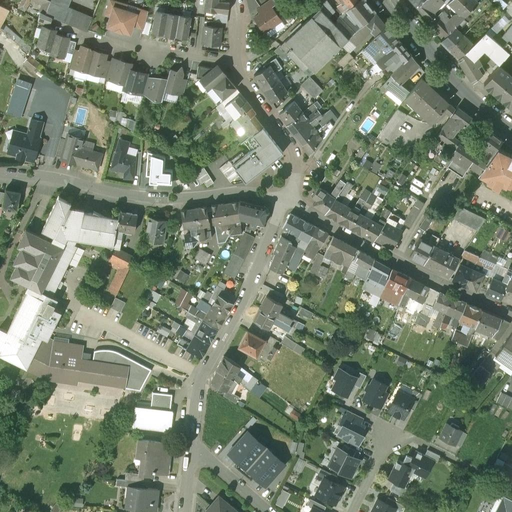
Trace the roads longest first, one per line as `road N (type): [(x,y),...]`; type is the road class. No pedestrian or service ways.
road 1 (residential): [(0,174),(133,196),(249,193),(283,202)]
road 2 (residential): [(191,454),(199,379),(247,292),(283,202)]
road 3 (residential): [(283,202),(511,313)]
road 4 (tertiary): [(388,0),(459,87),(511,133)]
road 5 (residential): [(237,62),(149,55),(76,32)]
road 6 (residential): [(237,62),(243,84),(292,154),(296,175),(283,202)]
